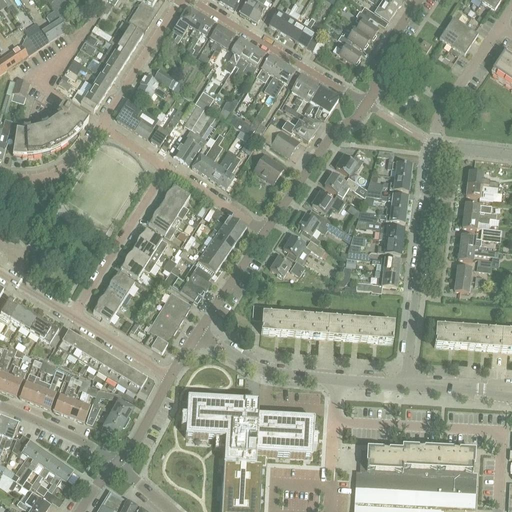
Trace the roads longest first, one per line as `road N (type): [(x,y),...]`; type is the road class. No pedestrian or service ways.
road 1 (residential): [(407,385),(437,149)]
road 2 (unclassified): [(407,385),(276,373),(197,333)]
road 3 (residential): [(366,104),(191,0)]
road 4 (residential): [(73,316),(168,167)]
road 5 (residential): [(264,233),(335,130),(366,104)]
road 6 (residential): [(101,125),(180,0)]
road 7 (residential): [(437,149),(436,121),(500,28)]
road 8 (residential): [(115,465),(80,440),(0,406)]
road 9 (residential): [(0,178),(40,180),(63,171),(101,125)]
road 10 (unclassified): [(197,333),(264,233)]
road 11 (residential): [(366,104),(375,62),(418,0)]
